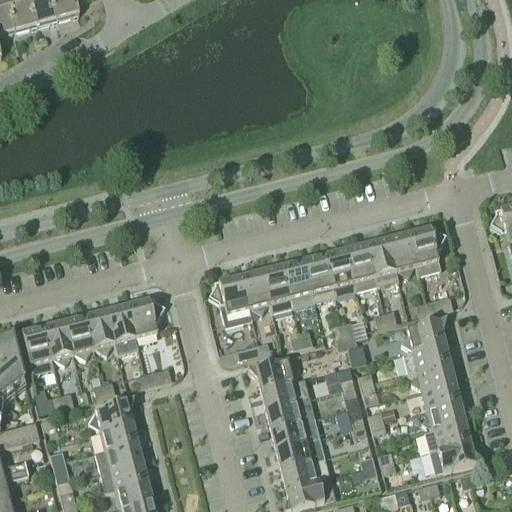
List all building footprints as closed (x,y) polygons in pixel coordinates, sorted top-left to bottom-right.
[(0,0),(0,41),(14,38),(3,0),(0,0)] [(3,0),(14,38),(35,32),(26,0),(3,0)] [(26,0),(35,32),(56,26),(48,0),(26,0)] [(48,0),(56,26),(77,20),(71,0),(48,0)] [(511,261),(511,213),(493,218),(494,221),(488,232),(498,238),(499,241),(504,240),(506,250),(510,262),(511,261)] [(407,240),(415,273),(418,282),(440,277),(435,258),(439,257),(439,254),(445,243),(434,237),(434,234),(407,240)] [(415,273),(407,240),(386,246),(394,278),(396,278),(407,284),(413,274),(415,273)] [(394,278),(386,246),(365,251),(373,284),(375,283),(386,289),(392,279),(394,278)] [(376,293),(373,284),(365,251),(344,257),(353,289),(355,299),(376,293)] [(323,262),(325,271),(331,294),(334,294),(344,300),(350,290),(353,289),(344,257),(323,262)] [(302,267),(310,300),(312,299),(323,306),(329,295),(331,294),(325,271),(323,262),(302,267)] [(281,273),(292,315),(312,309),(310,300),(302,267),(281,273)] [(260,278),(268,311),(271,320),(292,315),(281,273),(260,278)] [(268,311),(260,278),(239,283),(247,316),(248,316),(249,315),(260,322),(266,311),(268,311)] [(247,316),(239,283),(212,290),(213,293),(207,304),(217,310),(224,334),(251,327),(248,316),(247,316)] [(425,309),(428,322),(452,316),(448,303),(425,309)] [(153,309),(152,306),(126,312),(134,345),(156,339),(154,330),(158,329),(158,326),(163,315),(153,309)] [(428,322),(425,309),(415,311),(418,324),(428,322)] [(105,318),(113,350),(115,350),(126,356),(132,346),(134,345),(126,312),(105,318)] [(383,320),(386,332),(395,330),(392,317),(383,320)] [(84,323),(92,356),(94,355),(105,361),(111,351),(113,350),(105,318),(84,323)] [(386,332),(383,320),(373,322),(376,335),(386,332)] [(63,328),(71,361),(73,360),(84,367),(90,356),(92,356),(84,323),(63,328)] [(411,358),(443,349),(441,341),(445,326),(405,336),(406,340),(400,350),(410,356),(411,358)] [(42,334),(50,366),(53,366),(63,372),(69,362),(71,361),(63,328),(42,334)] [(347,342),(353,341),(350,328),(340,330),(344,343),(347,342)] [(344,343),(340,330),(331,333),(334,345),(344,343)] [(50,366),(42,334),(20,339),(31,381),(53,376),(50,366)] [(298,341),(302,354),(311,352),(308,339),(298,341)] [(302,354),(298,341),(289,344),(292,356),(302,354)] [(353,341),(347,342),(344,343),(347,356),(356,353),(353,341)] [(0,511),(9,511),(3,488),(2,482),(0,475),(0,455),(38,446),(34,429),(0,437),(0,403),(23,387),(12,342),(7,343),(0,345),(0,511)] [(347,356),(344,343),(334,345),(337,358),(347,356)] [(256,352),(260,365),(269,362),(266,349),(256,352)] [(405,380),(416,378),(448,369),(443,349),(411,358),(400,360),(405,380)] [(260,365),(256,352),(232,358),(236,371),(260,365)] [(259,397),(292,388),(291,387),(298,376),(287,370),(286,366),(246,377),(257,388),(259,397)] [(421,397),(453,389),(448,369),(416,378),(416,379),(410,390),(420,396),(421,397)] [(143,381),(147,393),(170,387),(167,375),(143,381)] [(359,392),(372,389),(369,380),(357,383),(359,392)] [(147,393),(143,381),(134,383),(137,396),(147,393)] [(340,397),(353,394),(351,384),(338,388),(340,397)] [(264,416),(309,405),(304,385),(292,388),(259,397),(264,416)] [(91,387),(70,390),(72,410),(93,408),(91,387)] [(101,391),(105,404),(114,402),(111,389),(101,391)] [(372,389),(359,392),(362,402),(374,398),(372,389)] [(431,437),(463,429),(453,389),(421,397),(426,419),(420,429),(430,435),(431,437)] [(105,404),(101,391),(92,394),(95,407),(105,404)] [(353,394),(340,397),(343,407),(356,403),(353,394)] [(60,402),(63,415),(72,412),(69,400),(60,402)] [(63,415),(60,402),(50,404),(53,417),(63,415)] [(313,425),(314,425),(309,405),(264,416),(269,436),(313,425)] [(98,437),(131,429),(129,420),(133,406),(93,416),(94,420),(87,430),(98,436),(98,437)] [(369,432),(374,430),(382,429),(379,419),(367,422),(369,432)] [(42,437),(55,434),(52,424),(40,427),(42,437)] [(351,436),(363,433),(361,424),(348,427),(351,436)] [(318,445),(313,425),(269,436),(274,456),(307,448),(307,447),(318,445)] [(131,429),(98,437),(103,458),(136,449),(131,429)] [(382,429),(374,430),(369,432),(372,441),(384,438),(382,429)] [(428,459),(468,448),(463,429),(431,437),(431,438),(423,440),(428,459)] [(363,433),(351,436),(353,446),(366,443),(363,433)] [(279,476),(312,467),(307,448),(274,456),(279,476)] [(468,448),(428,459),(434,481),(481,469),(471,458),(468,448)] [(136,449),(103,458),(94,460),(99,480),(141,469),(136,449)] [(51,471),(64,468),(61,458),(48,461),(51,471)] [(385,470),(392,468),(390,458),(377,462),(379,471),(385,470)] [(361,476),(373,473),(371,463),(358,467),(361,476)] [(284,496),(329,484),(323,465),(312,468),(312,467),(279,476),(284,496)] [(64,468),(51,471),(53,480),(66,477),(64,468)] [(392,468),(385,470),(379,471),(382,481),(394,477),(392,468)] [(12,472),(14,479),(25,476),(24,469),(12,472)] [(141,469),(99,480),(104,500),(114,497),(146,489),(141,469)] [(0,475),(2,482),(14,479),(12,472),(0,475)] [(373,473),(361,476),(363,486),(376,482),(373,473)] [(14,479),(15,485),(27,482),(25,476),(14,479)] [(468,481),(471,493),(481,491),(477,478),(468,481)] [(2,482),(3,488),(15,485),(14,479),(2,482)] [(471,493),(468,481),(458,483),(462,496),(471,493)] [(329,484),(284,496),(287,505),(284,511),(311,511),(323,509),(322,509),(334,506),(329,484)] [(146,489),(114,497),(117,511),(137,511),(151,509),(146,489)] [(426,491),(429,504),(439,502),(436,489),(426,491)] [(429,504),(426,491),(417,494),(420,507),(429,504)] [(61,511),(74,507),(71,498),(59,501),(61,511)] [(384,502),(386,511),(396,511),(393,500),(384,502)] [(386,511),(384,502),(374,505),(376,511),(386,511)]
